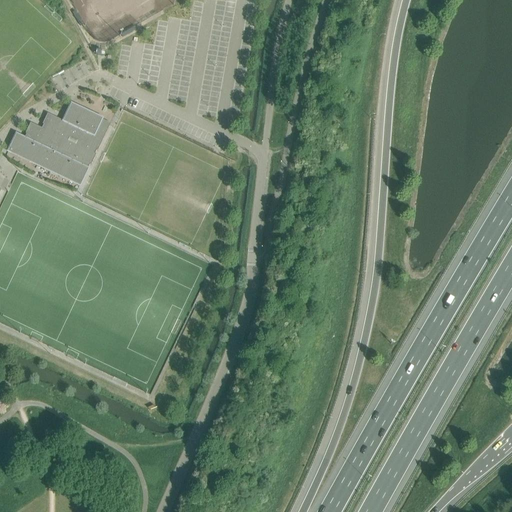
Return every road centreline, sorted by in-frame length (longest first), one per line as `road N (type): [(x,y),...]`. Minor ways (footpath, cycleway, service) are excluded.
road 1 (motorway): [(407,0),(367,340),(345,421),(303,511)]
road 2 (unclassified): [(164,511),(245,323),(266,156)]
road 3 (motorway): [(511,198),(329,511)]
road 4 (motorway): [(370,511),(511,266)]
